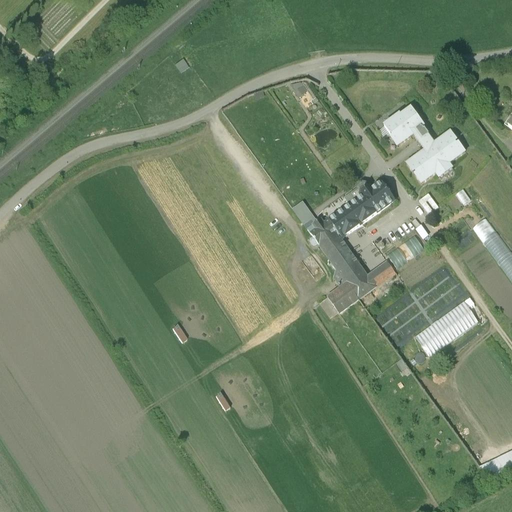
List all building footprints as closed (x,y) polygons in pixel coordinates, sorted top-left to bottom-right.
[(186,61),(177,65),(181,73),(190,69),(186,61)] [(308,92),(301,83),(289,86),(299,100),(308,92)] [(449,165),(465,153),(459,144),(456,146),(455,144),(457,142),(451,133),(435,145),(428,136),(429,135),(425,130),(424,130),(422,128),(424,127),(411,109),(401,117),(400,115),(384,127),(391,136),(392,135),(393,137),(390,139),(400,146),(411,138),(410,137),(413,135),(425,152),(407,165),(421,185),(436,174),(440,180),(454,171),(449,165)] [(394,202),(381,184),(371,191),(366,184),(362,183),(358,186),(358,190),(358,191),(345,200),(349,207),(329,222),(342,240),(394,202)] [(471,201),(463,191),(456,196),(464,206),(471,201)] [(430,215),(441,207),(431,193),(420,201),(430,215)] [(292,210),(308,231),(318,224),(303,203),(292,210)] [(511,254),(486,220),(473,230),(511,283),(511,254)] [(341,240),(342,240),(329,222),(323,226),(321,222),(318,224),(308,231),(336,270),(333,279),(340,289),(327,299),(338,314),(339,315),(358,301),(375,288),(395,273),(387,263),(367,277),(361,269),(341,240)] [(429,237),(421,227),(416,230),(424,241),(429,237)] [(429,237),(424,241),(429,248),(434,245),(429,237)] [(330,319),(338,314),(327,299),(319,304),(330,319)] [(479,323),(465,302),(413,339),(427,359),(479,323)]
